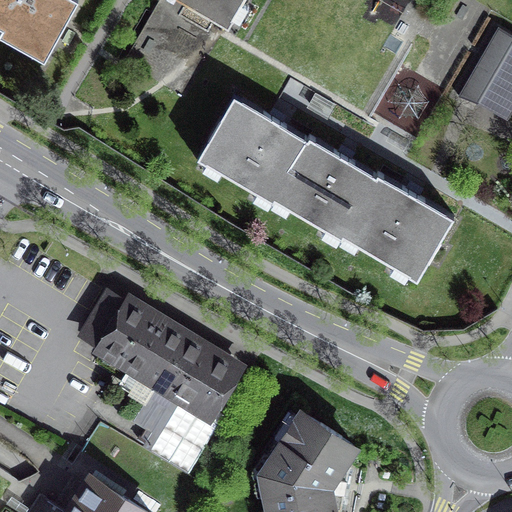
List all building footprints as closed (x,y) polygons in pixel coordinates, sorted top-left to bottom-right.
[(0,0),(0,25),(48,53),(77,0),(0,0)] [(243,0),(184,0),(229,26),(243,0)] [(511,110),(511,33),(498,26),(460,93),(459,95),(477,102),(508,119),(511,110)] [(309,137),(234,93),(197,156),(273,199),(274,197),(309,137)] [(310,134),(309,137),(274,197),(341,236),(342,234),(377,172),(310,134)] [(379,170),(377,172),(342,234),(417,277),(455,213),(379,170)] [(234,368),(109,293),(86,332),(160,376),(134,419),(152,430),(143,444),(188,472),(224,413),(212,406),(234,368)] [(299,416),(290,411),(259,456),(268,462),(263,469),(271,511),(336,511),(336,509),(341,508),(350,464),(344,461),(354,445),(307,414),(299,416)] [(148,511),(91,474),(66,511),(148,511)]
